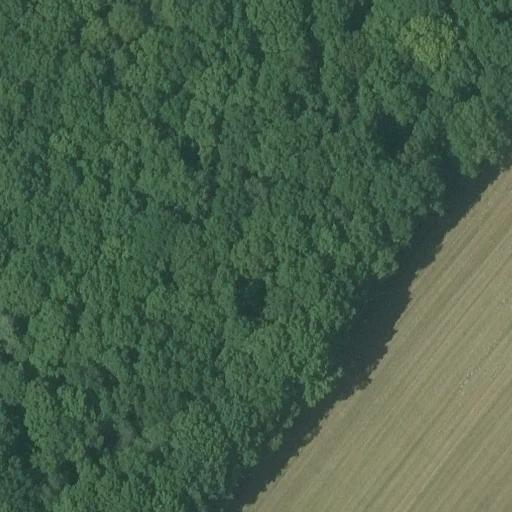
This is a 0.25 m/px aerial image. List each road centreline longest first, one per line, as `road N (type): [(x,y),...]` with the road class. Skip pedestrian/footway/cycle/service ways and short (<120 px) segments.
road 1 (track): [(511,116),(235,480)]
road 2 (track): [(235,480),(0,290)]
